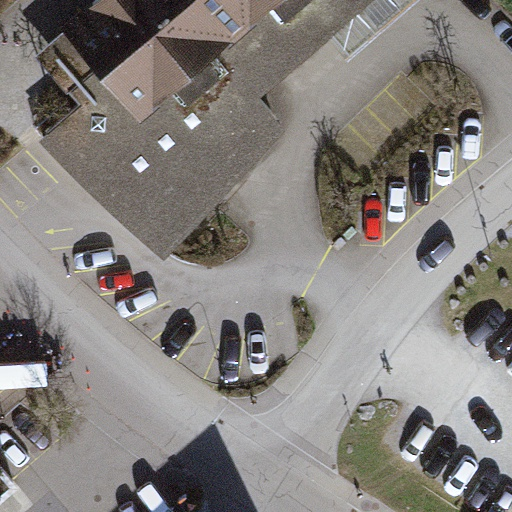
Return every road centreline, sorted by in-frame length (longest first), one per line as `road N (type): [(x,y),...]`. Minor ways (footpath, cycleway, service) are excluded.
road 1 (residential): [(0,273),(139,394),(263,482)]
road 2 (residential): [(263,482),(418,274)]
road 3 (residential): [(418,274),(511,194)]
